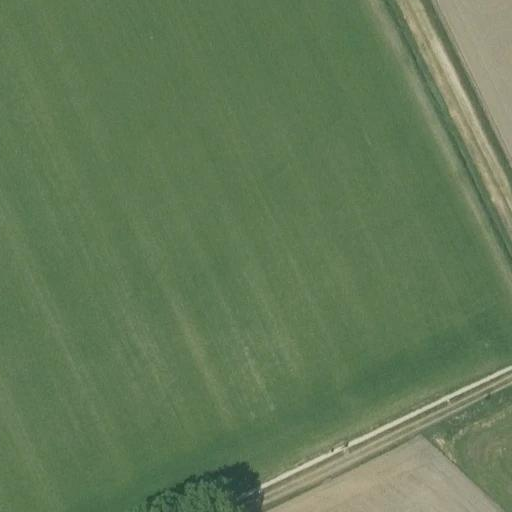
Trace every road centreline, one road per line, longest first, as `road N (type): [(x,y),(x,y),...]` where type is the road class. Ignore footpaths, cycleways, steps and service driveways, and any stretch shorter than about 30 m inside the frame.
road 1 (track): [(230,511),(511,378)]
road 2 (track): [(511,214),(411,0)]
